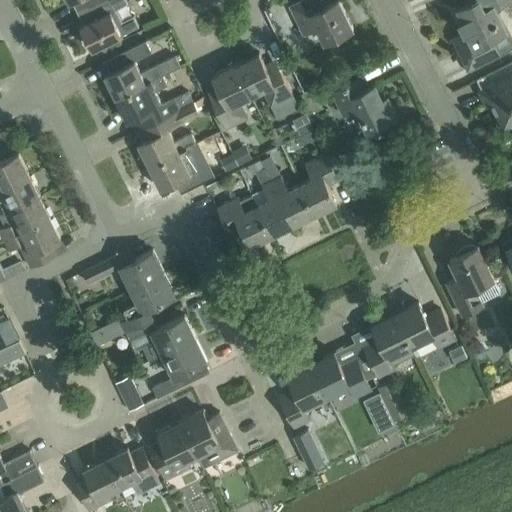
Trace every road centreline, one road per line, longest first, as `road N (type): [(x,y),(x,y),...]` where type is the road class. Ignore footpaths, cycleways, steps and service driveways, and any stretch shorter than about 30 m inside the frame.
road 1 (residential): [(84,511),(58,449),(115,421),(94,378),(49,362),(24,311),(31,275),(111,233)]
road 2 (residential): [(253,355),(402,274),(413,220),(480,189)]
road 3 (residential): [(253,355),(191,222),(165,209),(111,233)]
road 4 (residential): [(480,189),(388,0)]
road 5 (residential): [(111,233),(36,86)]
